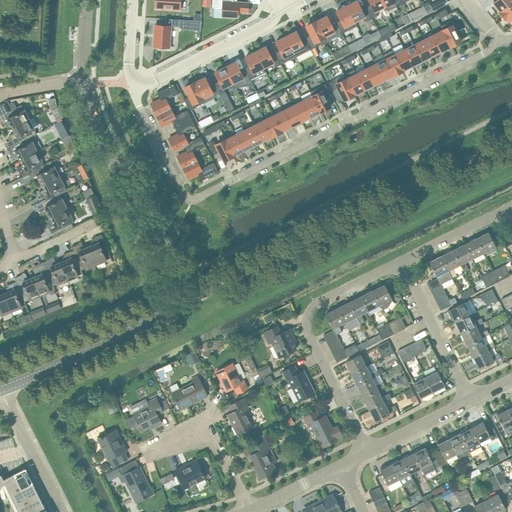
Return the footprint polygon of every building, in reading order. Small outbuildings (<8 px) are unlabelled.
[(155,0),(154,9),(178,10),(178,0),(155,0)] [(247,12),(248,3),(236,2),(236,0),(212,0),(212,7),(215,8),(222,8),(222,16),(237,17),(237,12),(247,12)] [(387,11),(381,0),(369,0),(371,4),(366,7),(372,19),(377,16),(375,12),(385,7),(387,11)] [(381,0),(387,11),(402,3),(400,0),(381,0)] [(441,0),(430,5),(433,11),(444,5),(441,0)] [(511,0),(496,0),(493,3),(500,13),(511,3),(511,0)] [(372,19),(366,7),(361,10),(356,1),(346,6),(355,22),(364,17),(366,21),(372,19)] [(511,3),(500,13),(507,22),(511,18),(511,3)] [(336,23),(341,34),(347,31),(345,27),(355,22),(346,6),(337,11),(341,20),(336,23)] [(437,20),(448,14),(446,9),(434,14),(437,20)] [(341,34),(336,23),(330,25),(326,16),(316,21),(326,42),(341,34)] [(155,25),(153,47),(169,48),(171,26),(179,27),(179,20),(165,19),(165,26),(155,25)] [(326,42),(316,21),(306,26),(311,35),(305,38),(311,49),(326,42)] [(450,21),(440,26),(451,46),(461,41),(450,21)] [(441,51),(451,46),(440,26),(442,31),(433,35),(441,51)] [(300,41),(295,32),(286,37),(296,57),(311,49),(305,38),(300,41)] [(367,43),(373,40),(370,35),(364,38),(367,43)] [(431,56),(441,51),(433,35),(423,40),(431,56)] [(296,57),(286,37),(276,41),(280,50),(275,53),(281,65),(286,62),(284,58),(293,53),(295,57),(296,57)] [(422,61),(431,56),(423,40),(414,45),(422,61)] [(340,49),(344,56),(358,50),(354,42),(340,49)] [(412,66),(422,61),(414,45),(404,50),(412,66)] [(255,52),(263,68),(273,63),(275,67),(281,65),(275,53),(269,56),(265,47),(255,52)] [(394,55),(392,50),(382,55),(385,59),(393,76),(402,71),(394,55)] [(402,71),(412,66),(404,50),(394,55),(402,71)] [(250,66),(245,68),(250,80),(256,77),(265,72),(263,68),(255,52),(245,57),(250,66)] [(383,80),(393,76),(385,59),(375,64),(383,80)] [(235,62),(225,67),(233,83),(236,88),(253,84),(250,80),(245,68),(239,71),(235,62)] [(373,85),(383,80),(375,64),(365,69),(373,85)] [(214,84),(220,95),(225,92),(223,88),(233,83),(225,67),(215,72),(219,81),(214,84)] [(364,90),(373,85),(365,69),(356,74),(364,90)] [(354,95),(364,90),(356,74),(353,70),(344,75),(354,95)] [(344,100),(354,95),(344,75),(343,75),(345,79),(336,84),(334,80),(328,82),(334,94),(340,91),(344,100)] [(204,78),(194,82),(203,99),(205,103),(220,95),(214,84),(209,86),(204,78)] [(203,99),(194,82),(185,87),(189,96),(184,99),(189,111),(195,108),(193,103),(203,99)] [(170,108),(166,101),(179,94),(174,84),(157,93),(160,99),(151,104),(156,115),(170,108)] [(322,91),(312,96),(320,112),(330,107),(326,98),(331,95),(325,84),(320,87),(322,91)] [(311,117),(320,112),(312,96),(302,101),(311,117)] [(301,122),(311,117),(302,101),(293,106),(301,122)] [(17,108),(14,103),(9,106),(11,110),(0,116),(0,119),(4,126),(10,123),(12,128),(29,119),(21,105),(17,108)] [(291,127),(301,122),(293,106),(283,111),(291,127)] [(170,108),(156,115),(162,127),(172,122),(175,128),(192,119),(187,110),(174,116),(170,108)] [(282,132),(291,127),(283,111),(273,115),(282,132)] [(264,120),(272,136),(282,132),(273,115),(264,120)] [(14,145),(29,137),(36,133),(29,119),(12,128),(14,133),(9,136),(14,145)] [(192,119),(175,128),(178,134),(168,139),(174,151),(184,146),(201,137),(200,137),(187,143),(183,135),(196,129),(192,119)] [(262,141),(272,136),(264,120),(254,125),(262,141)] [(253,146),(262,141),(254,125),(244,130),(253,146)] [(243,151),(253,146),(244,130),(235,135),(243,151)] [(233,156),(243,151),(235,135),(225,140),(233,156)] [(20,160),(37,151),(29,137),(14,145),(7,149),(12,158),(17,156),(20,160)] [(201,137),(184,146),(187,152),(177,156),(183,168),(196,161),(192,153),(205,146),(201,137)] [(223,161),(233,156),(225,140),(215,145),(213,140),(208,143),(213,155),(219,152),(223,161)] [(22,178),(29,174),(44,166),(37,151),(20,160),(22,165),(17,168),(22,178)] [(196,161),(183,168),(189,179),(198,174),(201,181),(218,172),(213,162),(200,169),(196,161)] [(42,185),(59,176),(52,162),(44,166),(29,174),(33,183),(39,180),(42,185)] [(84,181),(88,179),(81,165),(77,167),(84,181)] [(44,202),(59,194),(66,190),(59,176),(42,185),(44,190),(38,193),(43,202),(44,202)] [(83,199),(93,194),(90,189),(80,193),(83,199)] [(66,208),(59,194),(44,202),(43,202),(36,206),(42,216),(47,213),(50,217),(66,208)] [(92,213),(100,210),(95,197),(87,200),(92,213)] [(51,234),(74,223),(69,214),(66,208),(50,217),(52,222),(46,225),(51,234)] [(483,253),(486,252),(495,247),(488,233),(476,239),(483,253)] [(96,265),(102,262),(111,259),(101,235),(92,239),(94,245),(89,247),(96,265)] [(472,259),(483,253),(476,239),(465,245),(472,259)] [(84,249),(82,243),(71,247),(73,250),(81,270),(96,265),(89,247),(84,249)] [(464,272),(468,270),(464,262),(472,259),(465,245),(453,250),(460,265),(464,272)] [(83,274),(81,270),(73,250),(63,254),(66,260),(60,262),(68,280),(83,274)] [(452,278),(457,276),(453,268),(460,265),(453,250),(441,256),(452,278)] [(429,262),(438,278),(441,284),(452,278),(441,256),(429,262)] [(56,264),(54,258),(43,262),(45,266),(53,286),(68,280),(60,262),(56,264)] [(497,282),(510,276),(504,265),(495,270),(492,272),(497,282)] [(53,286),(45,266),(35,270),(38,276),(32,278),(39,296),(54,290),(53,286)] [(486,288),(490,286),(497,282),(492,272),(481,277),(486,288)] [(28,280),(25,274),(15,278),(16,282),(25,302),(39,296),(32,278),(28,280)] [(427,284),(427,285),(431,291),(442,285),(441,284),(438,278),(427,284)] [(26,305),(25,302),(16,282),(7,286),(9,291),(3,294),(11,312),(26,305)] [(378,288),(373,291),(380,305),(379,305),(382,311),(388,308),(392,302),(391,300),(391,299),(384,285),(383,286),(382,283),(377,286),(378,288)] [(433,296),(444,290),(442,285),(431,291),(433,296)] [(463,300),(475,294),(472,288),(460,294),(463,300)] [(487,307),(489,306),(497,301),(492,289),(481,295),(487,307)] [(436,301),(447,295),(444,290),(433,296),(436,301)] [(66,293),(68,300),(75,298),(73,291),(66,293)] [(368,311),(379,305),(380,305),(373,291),(361,297),(368,311)] [(0,295),(0,316),(11,312),(3,294),(0,295)] [(506,310),(511,307),(511,294),(501,300),(506,310)] [(438,306),(449,300),(447,295),(436,301),(438,306)] [(360,325),(364,322),(360,315),(368,311),(361,297),(349,303),(356,317),(360,325)] [(440,311),(449,306),(452,305),(449,300),(438,306),(440,311)] [(348,330),(353,328),(349,321),(356,317),(349,303),(337,308),(345,323),(348,330)] [(453,318),(455,322),(470,315),(464,303),(458,306),(449,310),(447,312),(451,319),(453,318)] [(325,314),(334,330),(336,335),(342,332),(339,326),(345,323),(337,308),(325,314)] [(29,314),(23,317),(25,323),(32,320),(29,314)] [(473,322),(470,315),(455,322),(461,334),(476,327),(483,323),(481,318),(473,322)] [(394,334),(406,328),(400,317),(389,323),(394,334)] [(382,340),(386,338),(394,334),(389,323),(377,329),(379,334),(382,340)] [(280,334),(277,326),(268,330),(264,333),(270,344),(272,343),(279,358),(296,349),(290,338),(293,337),(289,329),(280,334)] [(479,333),(476,327),(461,334),(467,345),(489,335),(486,330),(479,333)] [(334,330),(323,336),(327,343),(337,338),(336,335),(334,330)] [(370,346),(382,340),(379,334),(367,340),(370,346)] [(473,357),(487,350),(494,346),(492,342),(489,335),(467,345),(473,357)] [(329,348),(340,343),(337,338),(327,343),(329,348)] [(359,351),(370,346),(367,340),(356,346),(359,351)] [(415,356),(418,355),(427,350),(421,340),(410,345),(415,356)] [(383,359),(394,353),(388,341),(377,347),(383,359)] [(332,353),(342,348),(340,343),(329,348),(332,353)] [(403,362),(415,356),(410,345),(397,351),(403,362)] [(334,358),(344,353),(342,348),(332,353),(334,358)] [(491,358),(488,352),(487,350),(473,357),(479,369),(501,358),(498,354),(491,358)] [(337,363),(345,358),(347,358),(344,353),(334,358),(337,363)] [(351,374),(366,367),(360,355),(346,362),(351,374)] [(175,359),(169,363),(175,373),(181,369),(175,359)] [(241,381),(232,363),(216,372),(226,392),(234,388),(237,394),(248,389),(243,380),(241,381)] [(298,374),(294,366),(282,372),(287,381),(288,380),(299,401),(305,398),(314,393),(303,371),(298,374)] [(369,374),(366,367),(351,374),(357,386),(379,375),(384,373),(382,368),(377,371),(377,370),(369,374)] [(433,392),(444,386),(437,372),(425,378),(433,392)] [(271,375),(263,379),(266,386),(274,382),(271,375)] [(363,397),(378,390),(385,387),(379,375),(357,386),(363,397)] [(405,386),(409,384),(404,375),(400,377),(405,386)] [(180,409),(207,396),(202,387),(197,376),(191,379),(193,383),(172,393),(175,400),(180,409)] [(421,398),(433,392),(425,378),(413,384),(421,398)] [(407,400),(415,396),(411,389),(404,392),(407,400)] [(381,397),(378,390),(363,397),(369,409),(383,401),(391,398),(388,394),(381,397)] [(154,427),(161,423),(157,414),(162,411),(158,403),(156,399),(147,403),(149,406),(133,414),(137,421),(142,430),(153,425),(154,427)] [(237,435),(246,430),(252,427),(244,411),(248,409),(243,399),(228,407),(231,413),(230,414),(232,418),(230,420),(237,435)] [(387,409),(383,401),(369,409),(375,421),(397,410),(394,405),(387,409)] [(511,426),(511,416),(509,409),(504,412),(503,410),(496,414),(499,420),(499,421),(494,424),(499,433),(501,437),(507,433),(505,429),(511,426)] [(320,419),(316,411),(303,418),(308,428),(312,427),(318,439),(322,448),(337,440),(336,438),(341,435),(337,426),(332,429),(325,416),(320,419)] [(478,423),(471,426),(472,428),(477,439),(479,442),(489,437),(491,441),(498,438),(496,434),(492,425),(486,428),(483,422),(479,424),(478,423)] [(272,439),(283,434),(281,430),(285,428),(283,425),(279,426),(280,428),(270,433),(272,439)] [(467,429),(460,432),(460,433),(470,453),(481,447),(479,442),(477,439),(472,428),(467,430),(467,429)] [(108,460),(118,456),(126,451),(116,430),(107,434),(97,439),(108,460)] [(456,434),(449,438),(450,439),(456,453),(468,448),(470,453),(460,433),(456,435),(456,434)] [(456,453),(450,439),(445,441),(444,440),(437,443),(441,451),(435,453),(442,466),(447,463),(445,459),(456,453)] [(269,457),(266,451),(270,450),(266,441),(252,448),(255,453),(250,456),(258,470),(256,471),(260,479),(276,471),(273,464),(277,462),(273,455),(269,457)] [(225,447),(228,453),(233,450),(231,444),(225,447)] [(420,449),(414,452),(414,453),(422,468),(432,463),(435,469),(442,466),(435,453),(429,456),(425,448),(421,450),(420,449)] [(409,454),(402,458),(403,459),(410,474),(422,468),(414,453),(409,456),(409,454)] [(398,460),(391,463),(392,464),(399,479),(403,487),(414,482),(410,474),(403,459),(398,461),(398,460)] [(479,470),(490,465),(488,460),(477,466),(478,468),(479,470)] [(182,467),(175,471),(184,489),(205,478),(198,463),(197,463),(184,469),(182,467)] [(399,479),(392,464),(387,467),(386,466),(379,469),(387,485),(399,479)] [(0,511),(0,486),(2,486),(5,484),(18,511),(47,511),(46,509),(43,504),(38,495),(36,490),(32,483),(33,483),(32,482),(29,476),(25,468),(24,469),(14,474),(3,480),(2,477),(0,477),(0,511)] [(121,475),(118,468),(105,475),(108,482),(121,475)] [(152,494),(138,468),(120,477),(122,483),(126,481),(132,493),(136,502),(128,505),(128,506),(152,494)] [(469,478),(480,473),(479,470),(478,468),(467,474),(469,478)] [(507,484),(501,472),(495,475),(501,487),(508,501),(511,499),(511,483),(511,482),(507,484)] [(495,490),(501,487),(495,475),(489,478),(495,490)] [(382,492),(379,487),(368,492),(371,498),(382,492)] [(467,504),(473,502),(466,489),(461,492),(467,504)] [(424,501),(435,495),(433,491),(422,497),(422,498),(424,501)] [(384,498),(382,492),(371,498),(373,503),(384,498)] [(461,507),(467,504),(461,492),(455,495),(461,507)] [(422,498),(422,497),(420,494),(409,499),(412,504),(422,498)] [(492,511),(500,511),(505,509),(501,500),(498,495),(486,500),(492,511)] [(338,511),(341,510),(334,496),(303,511),(338,511)] [(376,508),(387,503),(384,498),(373,503),(376,508)] [(432,498),(420,503),(422,510),(434,505),(432,498)] [(408,500),(401,504),(403,509),(411,505),(408,500)] [(492,511),(486,500),(474,506),(477,511),(492,511)] [(377,511),(380,511),(389,508),(387,503),(376,508),(377,511)]
